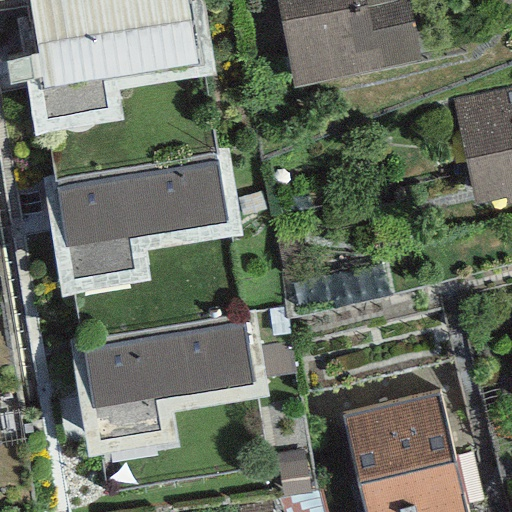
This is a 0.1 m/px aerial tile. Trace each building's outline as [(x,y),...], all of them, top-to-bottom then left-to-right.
[(191,0),(26,0),(39,73),(40,73),(46,106),(107,96),(102,65),(200,49),(191,0)] [(277,0),(293,77),(421,51),(410,0),(277,0)] [(511,86),(453,100),(475,195),(501,190),(503,197),(511,194),(511,86)] [(217,152),(54,179),(63,234),(65,234),(71,267),(132,257),(127,226),(227,210),(217,152)] [(244,315),(82,342),(91,397),(93,396),(98,430),(160,419),(155,389),(254,372),(244,315)] [(471,511),(439,384),(341,409),(367,511),(471,511)]
